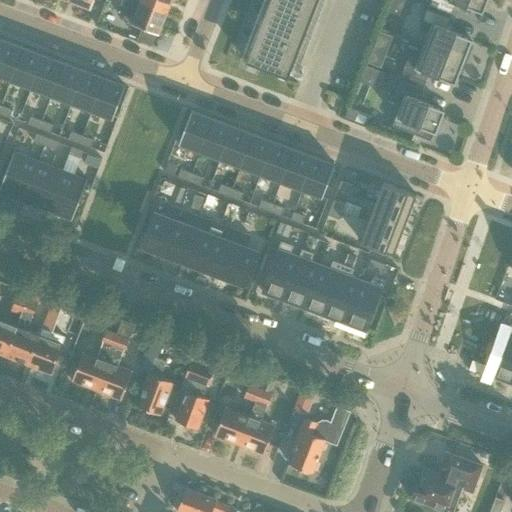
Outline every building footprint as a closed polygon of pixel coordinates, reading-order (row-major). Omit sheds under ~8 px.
[(141,0),(141,1),(166,11),(170,0),(141,0)] [(269,0),(246,60),(289,77),(318,0),(269,0)] [(487,0),(429,0),(428,4),(452,13),(456,2),(483,13),(487,0)] [(158,33),(166,11),(141,1),(132,23),(158,33)] [(464,61),(472,39),(446,28),(450,17),(426,8),(419,28),(428,32),(423,45),(464,61)] [(2,39),(0,44),(0,75),(10,80),(23,47),(2,39)] [(428,73),(455,83),(464,61),(423,45),(418,59),(408,55),(400,75),(424,84),(428,73)] [(23,47),(10,80),(31,87),(43,54),(23,47)] [(43,54),(31,87),(51,95),(64,62),(43,54)] [(64,62),(51,95),(72,103),(84,70),(64,62)] [(84,70),(72,103),(92,111),(105,77),(84,70)] [(105,77),(92,111),(113,118),(125,85),(105,77)] [(399,79),(391,100),(400,104),(392,125),(430,140),(433,132),(436,133),(445,110),(418,99),(422,88),(399,79)] [(1,105),(0,108),(0,113),(10,117),(13,109),(1,105)] [(191,110),(179,143),(199,151),(212,117),(191,110)] [(31,116),(28,123),(39,128),(40,124),(42,120),(31,116)] [(212,117),(199,151),(220,159),(232,125),(212,117)] [(40,124),(39,128),(50,132),(53,124),(42,120),(40,124)] [(232,125),(220,159),(240,166),(253,133),(232,125)] [(71,131),(68,139),(79,143),(82,135),(71,131)] [(36,133),(33,140),(45,145),(47,137),(36,133)] [(253,133),(240,166),(261,174),(273,140),(253,133)] [(82,135),(79,143),(91,147),(94,139),(82,135)] [(47,137),(45,145),(56,149),(59,141),(47,137)] [(273,140),(261,174),(281,182),(294,148),(273,140)] [(71,146),(69,154),(80,158),(83,150),(71,146)] [(294,148),(281,182),(302,189),(314,156),(294,148)] [(14,151),(0,186),(0,191),(23,200),(38,160),(14,151)] [(314,156),(302,189),(322,197),(335,163),(314,156)] [(38,160),(23,200),(47,210),(63,170),(38,160)] [(181,168),(178,176),(189,180),(192,173),(181,168)] [(63,170),(47,210),(72,219),(88,179),(63,170)] [(192,173),(189,180),(200,185),(203,177),(192,173)] [(341,180),(338,188),(349,192),(352,184),(341,180)] [(383,182),(375,201),(409,214),(416,194),(383,182)] [(186,188),(176,184),(170,198),(180,202),(186,188)] [(221,184),(218,191),(229,195),(232,188),(221,184)] [(232,188),(229,195),(241,200),(243,192),(232,188)] [(261,199),(258,207),(270,211),(273,203),(261,199)] [(334,199),(331,207),(342,211),(345,204),(334,199)] [(375,201),(368,221),(401,234),(409,214),(375,201)] [(273,203),(270,211),(281,215),(284,207),(273,203)] [(162,253),(175,219),(179,209),(169,205),(165,215),(154,211),(141,245),(162,253)] [(331,207),(328,214),(339,219),(342,211),(331,207)] [(293,211),(291,219),(302,223),(305,215),(293,211)] [(182,261),(199,216),(190,213),(186,223),(175,219),(162,253),(182,261)] [(203,269),(216,235),(205,231),(209,220),(199,216),(182,261),(203,269)] [(223,276),(240,232),(239,232),(243,223),(233,220),(230,228),(226,239),(216,235),(203,269),(223,276)] [(368,221),(361,241),(394,253),(401,234),(368,221)] [(250,236),(240,232),(223,276),(244,284),(257,250),(246,246),(250,236)] [(283,299),(299,257),(289,253),(292,246),(281,242),(263,291),(283,299)] [(304,307),(320,265),(309,261),(312,253),(302,250),(299,257),(283,299),(304,307)] [(356,256),(348,253),(344,263),(353,266),(356,256)] [(324,315),(343,265),(333,261),(330,269),(320,265),(304,307),(324,315)] [(344,322),(360,280),(350,276),(352,269),(343,265),(324,315),(344,322)] [(371,284),(360,280),(344,322),(365,330),(384,281),(373,277),(371,284)] [(21,315),(28,296),(22,294),(24,288),(6,282),(2,295),(15,300),(10,311),(21,315)] [(6,354),(28,363),(39,334),(27,329),(31,319),(38,300),(28,296),(21,315),(17,326),(17,325),(6,354)] [(39,334),(28,363),(51,372),(62,343),(49,338),(54,327),(60,309),(49,305),(42,323),(43,323),(39,334)] [(97,389),(123,320),(111,315),(101,341),(102,342),(97,357),(82,351),(72,380),(97,389)] [(0,352),(6,354),(17,325),(0,319),(0,352)] [(134,324),(123,320),(97,389),(121,399),(132,370),(118,365),(123,350),(125,350),(134,324)] [(511,382),(511,325),(492,375),(511,382)] [(158,352),(164,336),(155,333),(149,349),(142,365),(151,368),(149,372),(137,404),(160,414),(173,381),(160,376),(166,361),(157,357),(158,352)] [(208,383),(218,357),(195,348),(180,389),(186,392),(175,419),(198,428),(209,399),(200,395),(205,382),(208,383)] [(482,374),(486,364),(474,360),(471,369),(482,374)] [(250,415),(261,420),(267,405),(267,406),(272,393),(270,392),(275,380),(265,375),(260,389),(248,384),(243,397),(255,401),(250,415)] [(307,414),(315,394),(301,389),(293,409),(307,414)] [(239,444),(250,415),(225,406),(215,434),(239,444)] [(336,443),(349,411),(338,406),(331,422),(323,419),(318,422),(305,417),(292,451),(295,452),(291,463),(312,472),(325,439),(336,443)] [(250,415),(239,444),(264,453),(275,425),(261,420),(250,415)] [(447,451),(439,472),(425,466),(419,480),(412,497),(445,510),(446,508),(453,511),(459,496),(451,494),(455,485),(472,492),(482,465),(447,451)] [(215,511),(227,511),(230,506),(216,500),(217,499),(186,487),(177,510),(180,511),(211,511),(212,511),(215,511)] [(495,497),(489,511),(499,511),(504,500),(495,497)]
